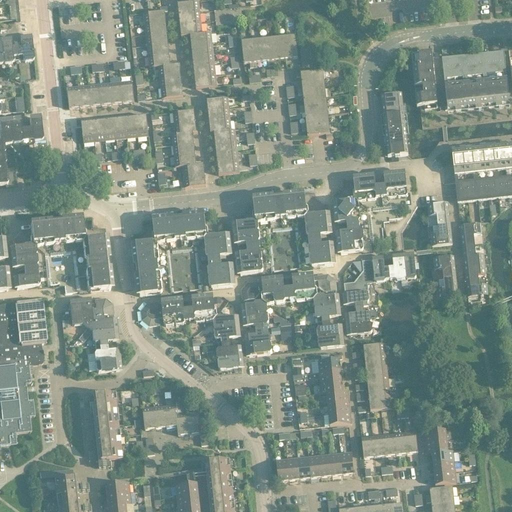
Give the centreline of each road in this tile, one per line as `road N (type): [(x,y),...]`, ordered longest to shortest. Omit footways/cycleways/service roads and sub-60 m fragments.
road 1 (residential): [(114,210),(211,200),(289,177)]
road 2 (residential): [(149,350),(133,331),(114,210)]
road 3 (tertiary): [(59,188),(48,65)]
